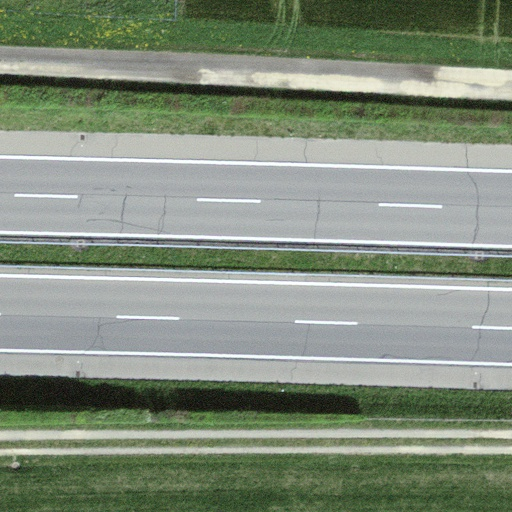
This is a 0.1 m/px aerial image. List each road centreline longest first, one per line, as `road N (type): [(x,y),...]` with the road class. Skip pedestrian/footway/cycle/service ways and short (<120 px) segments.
road 1 (track): [(0,63),(511,90)]
road 2 (motorway): [(511,208),(0,195)]
road 3 (motorway): [(0,315),(511,327)]
road 4 (track): [(0,450),(511,448)]
